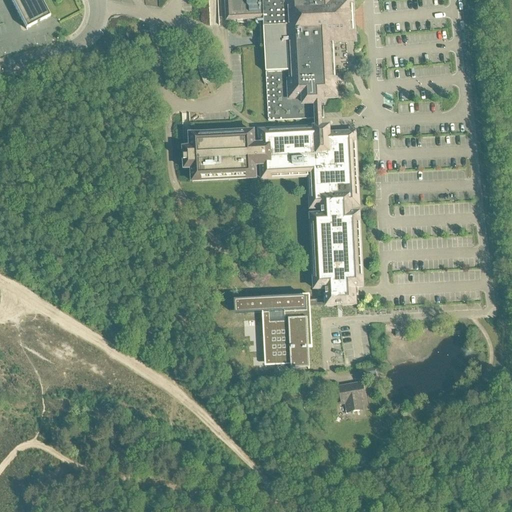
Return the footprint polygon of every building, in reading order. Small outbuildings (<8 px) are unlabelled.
[(10,0),(26,31),(50,18),(40,0),(10,0)] [(356,3),(356,0),(226,0),(227,22),(263,20),(269,122),(316,120),(316,125),(316,130),(315,130),(315,134),(260,137),(261,146),(255,146),(254,137),(190,140),(190,150),(183,150),(184,171),(191,171),(192,180),(256,177),(256,167),(262,167),(262,176),(313,174),(315,210),(322,209),(322,217),(315,217),(319,291),(326,290),(327,302),(303,304),(303,297),(266,298),(266,302),(236,304),(237,316),(266,314),(269,364),(291,363),(292,364),(306,364),(304,309),(314,308),(327,307),(355,306),(354,289),(359,289),(355,215),(350,216),(350,208),(355,208),(351,135),(329,136),(329,129),(322,129),(322,125),(321,120),(324,120),(324,114),(323,109),(323,98),(336,97),(335,78),(331,78),(329,46),(350,45),(354,45),(358,45),(357,26),(357,19),(357,12),(356,3)] [(214,82),(202,52),(192,56),(204,86),(214,82)] [(365,342),(368,361),(374,360),(371,341),(365,342)] [(359,370),(361,381),(377,377),(375,367),(359,370)] [(339,389),(342,405),(350,404),(351,413),(362,411),(360,402),(365,401),(362,385),(339,389)]
